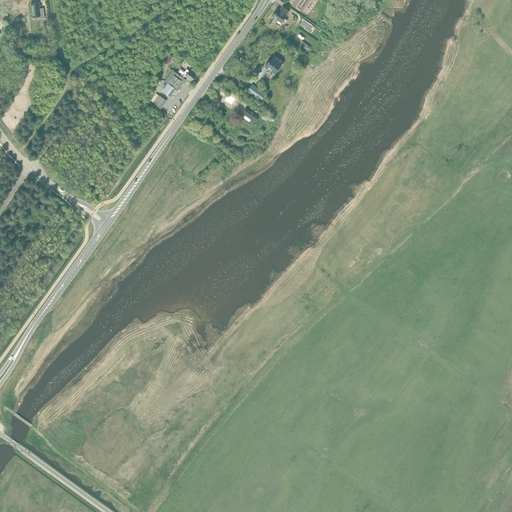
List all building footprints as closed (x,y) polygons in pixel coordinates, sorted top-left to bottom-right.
[(295,0),(293,3),(306,13),(315,0),(295,0)] [(38,2),(31,3),(32,17),(37,16),(38,19),(44,18),(43,8),(39,8),(38,2)] [(288,11),(282,6),(279,10),(277,9),(271,16),(274,18),(272,20),(276,23),(278,20),(281,23),(282,22),(284,24),(287,20),(284,18),(286,16),(285,15),(288,11)] [(304,20),(301,24),(305,26),(304,28),(309,31),(313,26),(304,20)] [(170,54),(164,62),(169,66),(171,64),(174,61),(173,60),(175,58),(170,54)] [(268,61),(264,66),(272,72),(276,67),(277,68),(282,62),(274,56),(269,62),(268,61)] [(177,74),(182,78),(184,75),(187,77),(186,79),(190,82),(191,80),(195,74),(193,73),(194,71),(191,69),(190,71),(189,70),(188,71),(185,69),(183,72),(180,70),(177,74)] [(167,83),(161,91),(168,96),(169,97),(175,88),(178,90),(185,80),(182,78),(177,74),(174,72),(172,70),(164,81),(167,83)] [(252,84),(246,92),(260,101),(266,93),(252,84)] [(227,94),(223,100),(230,104),(234,97),(227,94)] [(158,95),(152,103),(159,108),(165,100),(158,95)] [(212,99),(206,108),(210,110),(215,102),(212,99)] [(246,106),(242,112),(245,116),(246,115),(251,119),(250,120),(255,121),(259,116),(246,106)]
